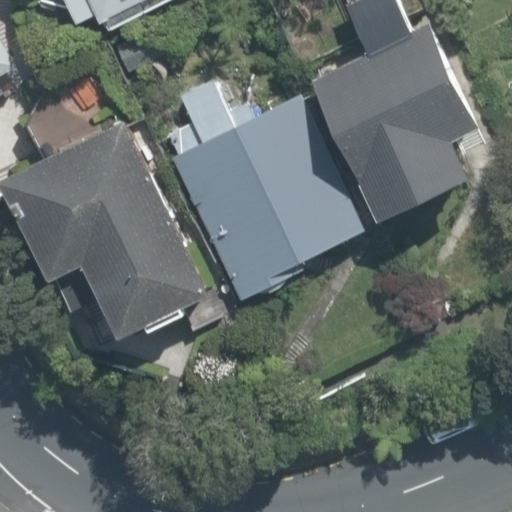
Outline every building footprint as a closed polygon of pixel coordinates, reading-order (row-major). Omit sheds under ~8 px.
[(94,0),(118,28),(174,0),(94,0)] [(444,21),(434,0),(393,0),(378,7),(397,50),(349,71),(413,219),(509,178),(483,119),(508,102),(468,11),(444,21)] [(241,77),(181,92),(278,303),(395,229),(329,90),(281,102),(241,77)] [(1,101),(0,101),(0,178),(2,183),(37,164),(1,101)] [(164,112),(40,165),(96,277),(132,267),(171,345),(256,302),(164,112)]
